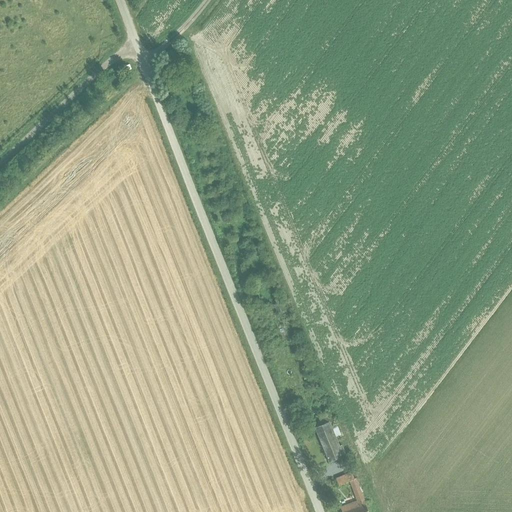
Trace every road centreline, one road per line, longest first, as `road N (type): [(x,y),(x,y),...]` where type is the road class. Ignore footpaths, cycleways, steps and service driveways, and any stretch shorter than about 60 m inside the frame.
road 1 (tertiary): [(320,511),(118,0)]
road 2 (track): [(0,162),(134,38)]
